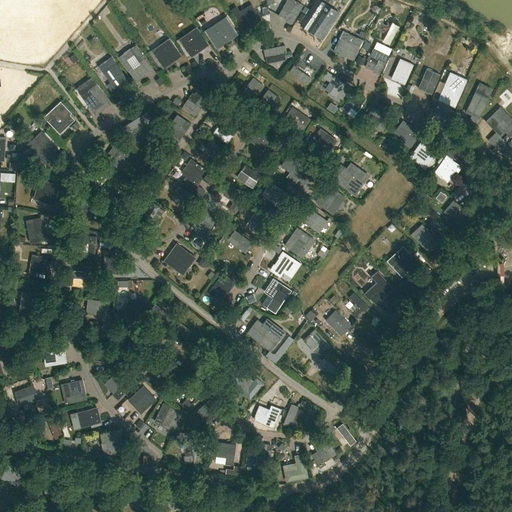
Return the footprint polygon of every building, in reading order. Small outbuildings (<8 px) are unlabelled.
[(287,0),(279,15),(292,23),(302,5),(292,0),(287,0)] [(300,25),(319,37),(332,18),(313,5),(300,25)] [(238,22),(245,35),(263,25),(255,12),(238,22)] [(238,34),(226,15),(204,30),(216,49),(238,34)] [(209,44),(196,26),(178,39),(190,57),(209,44)] [(331,50),(349,59),(355,45),(337,37),(331,50)] [(288,40),(286,45),(298,50),(300,45),(288,40)] [(369,40),(365,46),(369,49),(374,43),(369,40)] [(155,55),(164,67),(180,56),(172,43),(155,55)] [(284,45),(264,48),(265,56),(285,52),(284,45)] [(233,60),(241,55),(237,48),(229,52),(233,60)] [(366,67),(379,74),(389,56),(375,49),(366,67)] [(123,61),(135,80),(152,68),(140,50),(123,61)] [(391,77),(405,84),(414,66),(407,62),(402,72),(396,68),(391,77)] [(103,72),(110,82),(107,84),(110,89),(121,82),(123,84),(129,80),(117,63),(103,72)] [(294,65),(289,71),(306,83),(310,77),(294,65)] [(426,68),(417,88),(431,94),(440,74),(426,68)] [(466,79),(449,71),(437,99),(453,107),(466,79)] [(324,78),(334,85),(330,92),(337,96),(345,83),(328,72),(324,78)] [(245,98),(251,102),(263,86),(258,81),(245,98)] [(82,94),(96,114),(111,103),(98,84),(82,94)] [(196,113),(209,95),(198,88),(197,89),(193,95),(191,94),(183,104),(196,113)] [(256,105),(262,110),(274,94),(268,89),(256,105)] [(342,107),(348,111),(355,101),(361,105),(365,99),(354,91),(342,107)] [(465,111),(478,118),(489,98),(478,93),(475,98),(479,100),(477,106),(470,102),(465,111)] [(265,111),(270,114),(280,97),(275,94),(265,111)] [(370,112),(381,119),(376,126),(382,130),(391,117),(374,106),(370,112)] [(289,113),(306,124),(309,118),(292,107),(289,113)] [(48,120),(60,133),(74,119),(69,115),(65,119),(58,111),(48,120)] [(486,121),(500,135),(510,125),(496,111),(486,121)] [(130,129),(126,132),(130,138),(153,124),(146,112),(127,124),(130,129)] [(167,132),(179,140),(190,124),(184,120),(175,132),(170,129),(167,132)] [(398,126),(415,138),(419,132),(403,120),(398,126)] [(213,132),(226,142),(238,125),(233,121),(225,132),(217,126),(213,132)] [(328,153),(337,140),(320,127),(315,134),(314,134),(309,140),(328,153)] [(254,134),(271,145),(275,138),(258,128),(254,134)] [(60,152),(41,131),(27,144),(46,165),(60,152)] [(412,153),(418,157),(425,147),(432,152),(436,146),(424,137),(412,153)] [(206,144),(223,156),(227,150),(210,138),(206,144)] [(104,158),(119,169),(129,154),(114,144),(104,158)] [(289,153),(280,166),(298,178),(307,166),(289,153)] [(434,172),(447,180),(458,164),(446,155),(434,172)] [(208,171),(190,158),(181,172),(186,175),(181,182),(200,196),(204,190),(197,186),(208,171)] [(98,162),(98,163),(86,180),(92,184),(100,172),(109,178),(113,172),(98,162)] [(331,177),(355,194),(368,175),(350,163),(346,169),(340,165),(331,177)] [(241,170),(258,181),(262,175),(245,164),(241,170)] [(46,181),(40,200),(54,204),(60,185),(46,181)] [(266,189),(277,196),(272,203),(278,207),(287,194),(270,183),(266,189)] [(175,191),(188,200),(185,205),(189,207),(196,196),(179,185),(175,191)] [(327,185),(315,201),(327,209),(338,193),(327,185)] [(223,194),(234,201),(228,210),(234,214),(244,199),(227,188),(223,194)] [(82,191),(71,206),(84,215),(95,201),(82,191)] [(467,211),(453,199),(443,211),(458,223),(467,211)] [(140,220),(147,225),(159,206),(152,202),(140,220)] [(191,226),(205,234),(215,217),(201,209),(191,226)] [(302,220),(318,232),(322,227),(314,221),(318,215),(310,209),(302,220)] [(251,230),(258,235),(270,219),(263,214),(251,230)] [(46,241),(41,219),(26,222),(31,244),(46,241)] [(297,227),(285,243),(297,252),(301,247),(304,249),(308,248),(314,240),(297,227)] [(231,238),(243,246),(240,250),(245,254),(252,244),(235,232),(231,238)] [(414,238),(428,253),(438,243),(429,233),(424,238),(419,233),(414,238)] [(77,241),(88,242),(87,251),(94,252),(96,236),(78,234),(77,241)] [(165,262),(181,274),(194,257),(178,245),(165,262)] [(392,265),(401,275),(416,262),(402,246),(398,250),(403,255),(392,265)] [(103,272),(125,272),(125,265),(113,265),(113,249),(103,249),(103,272)] [(156,251),(154,256),(163,261),(166,256),(156,251)] [(279,257),(274,264),(292,275),(300,263),(282,251),(278,257),(279,257)] [(29,275),(34,275),(34,272),(48,274),(50,257),(43,256),(42,266),(30,264),(29,275)] [(64,283),(82,285),(84,269),(66,267),(64,283)] [(259,272),(269,278),(272,273),(262,267),(259,272)] [(375,292),(370,297),(376,304),(393,288),(378,271),(372,277),(376,282),(371,287),(375,292)] [(208,291),(213,295),(223,283),(230,288),(234,282),(221,272),(208,291)] [(265,292),(273,297),(266,307),(275,312),(291,289),(274,278),(265,292)] [(2,280),(1,290),(8,291),(9,281),(2,280)] [(20,304),(40,307),(42,292),(22,290),(20,304)] [(349,297),(358,306),(352,313),(357,318),(368,306),(354,292),(349,297)] [(123,314),(133,322),(149,303),(138,295),(123,314)] [(88,299),(87,307),(96,307),(96,314),(107,315),(108,301),(88,299)] [(148,314),(164,326),(168,321),(153,309),(148,314)] [(330,315),(344,330),(349,325),(335,311),(330,315)] [(257,318),(246,332),(270,351),(286,331),(267,317),(262,323),(257,318)] [(177,328),(172,333),(188,346),(192,340),(177,328)] [(332,349),(314,330),(303,341),(321,360),(332,349)] [(196,349),(211,362),(216,357),(200,344),(196,349)] [(97,345),(96,352),(104,353),(103,360),(115,361),(117,347),(97,345)] [(155,354),(154,347),(135,348),(135,355),(155,354)] [(44,351),(45,358),(65,355),(64,348),(44,351)] [(161,362),(177,375),(181,369),(166,356),(161,362)] [(111,378),(119,386),(112,394),(117,399),(129,387),(116,373),(111,378)] [(184,381),(197,396),(203,391),(190,376),(184,381)] [(232,384),(250,398),(262,383),(256,378),(249,387),(237,377),(232,384)] [(61,383),(65,403),(86,398),(82,379),(61,383)] [(14,392),(19,405),(38,398),(33,385),(14,392)] [(128,400),(137,409),(152,395),(142,386),(128,400)] [(203,417),(207,423),(221,411),(210,399),(205,403),(211,410),(203,417)] [(283,423),(290,425),(297,407),(291,404),(283,423)] [(257,412),(275,420),(278,413),(260,405),(257,412)] [(160,424),(173,430),(182,412),(169,406),(160,424)] [(77,412),(79,419),(89,417),(91,424),(100,421),(96,407),(77,412)] [(54,417),(47,419),(55,439),(62,436),(54,417)] [(355,440),(342,423),(336,428),(349,445),(355,440)] [(105,433),(110,453),(125,449),(120,429),(105,433)] [(310,452),(319,465),(324,462),(322,459),(335,451),(323,434),(322,435),(319,437),(311,442),(315,448),(310,452)] [(184,455),(185,462),(200,460),(198,440),(191,441),(192,454),(184,455)] [(217,455),(226,457),(225,463),(233,464),(236,444),(219,441),(217,455)] [(245,463),(263,466),(266,443),(249,441),(245,463)] [(283,465),(285,481),(308,477),(304,453),(294,455),(295,462),(283,465)] [(8,463),(4,470),(22,479),(26,472),(8,463)] [(46,492),(54,493),(55,488),(62,489),(65,474),(49,471),(46,492)] [(79,483),(89,495),(95,491),(98,495),(105,490),(92,473),(79,483)] [(125,498),(132,499),(131,505),(140,506),(143,485),(127,483),(125,498)] [(175,485),(157,498),(164,507),(169,504),(173,510),(186,500),(175,485)] [(207,500),(210,511),(218,511),(230,508),(226,494),(207,500)]
